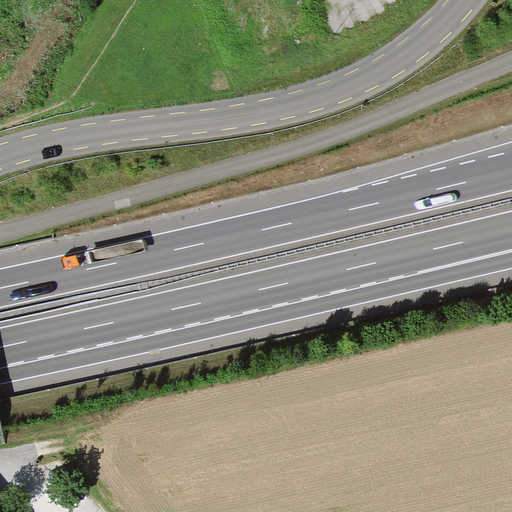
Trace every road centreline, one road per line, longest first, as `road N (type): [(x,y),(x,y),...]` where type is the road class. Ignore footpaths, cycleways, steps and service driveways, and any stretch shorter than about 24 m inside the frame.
road 1 (track): [(0,236),(363,125),(511,58)]
road 2 (motorway): [(511,168),(0,288)]
road 3 (secondary): [(463,0),(386,68),(323,96),(238,117),(73,137),(0,157)]
road 4 (motorway): [(0,346),(425,247)]
